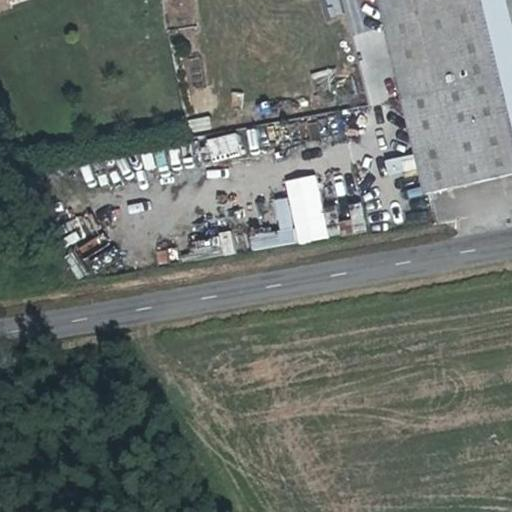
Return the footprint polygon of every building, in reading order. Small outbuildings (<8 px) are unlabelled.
[(0,0),(0,15),(19,8),(15,0),(0,0)] [(330,0),(334,16),(347,13),(344,0),(330,0)] [(511,0),(381,0),(383,4),(432,200),(511,180),(511,0)] [(377,48),(385,48),(383,19),(374,20),(377,48)] [(189,119),(194,118),(197,133),(214,129),(208,102),(186,107),(189,119)] [(213,138),(216,163),(247,159),(244,135),(213,138)] [(255,238),(260,255),(335,234),(319,174),(288,182),(292,197),(277,201),(285,230),(255,238)] [(366,204),(353,207),(360,234),(372,231),(366,204)] [(130,258),(130,269),(155,270),(155,259),(130,258)]
